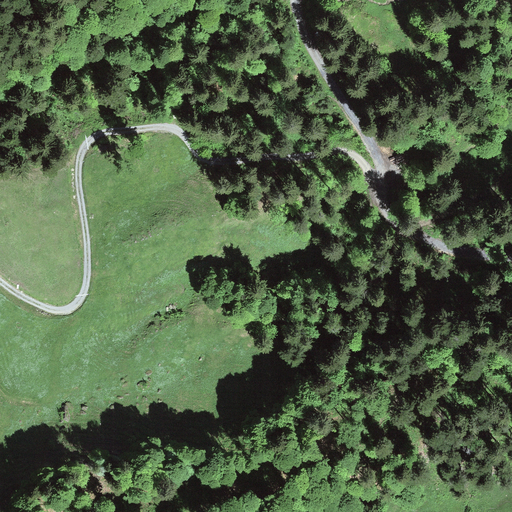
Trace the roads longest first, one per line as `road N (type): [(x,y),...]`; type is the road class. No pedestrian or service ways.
road 1 (track): [(382,177),(347,152),(210,161),(170,127),(101,134),(78,163),(87,267),(84,290),(68,310)]
road 2 (track): [(302,0),(311,45),(376,154),(396,220),(511,256)]
road 3 (track): [(68,310),(58,389),(28,402),(0,387)]
